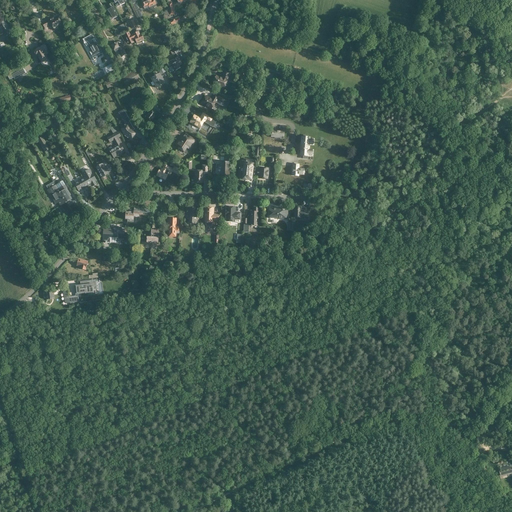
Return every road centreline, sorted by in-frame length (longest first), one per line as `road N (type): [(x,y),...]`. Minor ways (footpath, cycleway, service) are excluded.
road 1 (residential): [(120,190),(186,92),(216,0)]
road 2 (residential): [(309,196),(120,190)]
road 3 (track): [(295,159),(282,157),(293,128),(253,107),(253,66),(202,51)]
road 4 (residential): [(18,304),(120,190)]
